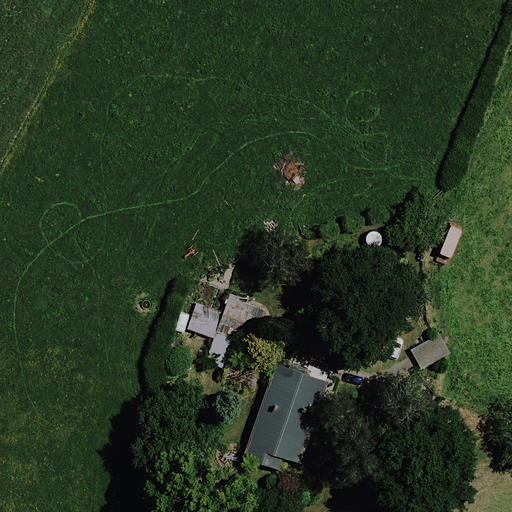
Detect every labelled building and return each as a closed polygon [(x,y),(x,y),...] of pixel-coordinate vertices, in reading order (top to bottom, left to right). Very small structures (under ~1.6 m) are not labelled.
[(251,306),(229,300),(225,314),(246,321),(251,306)] [(223,315),(199,306),(191,329),(214,338),(223,315)] [(237,342),(219,335),(208,361),(226,368),(237,342)] [(449,355),(439,337),(413,351),(423,369),(449,355)] [(326,377),(275,362),(251,446),(302,461),(326,377)]
